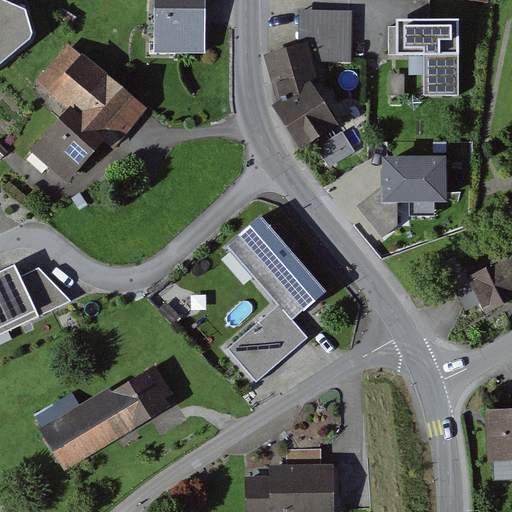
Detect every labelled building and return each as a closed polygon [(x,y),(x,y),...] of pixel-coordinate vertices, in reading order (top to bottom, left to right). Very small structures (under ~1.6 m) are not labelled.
[(0,0),(0,14),(18,22),(27,0),(0,0)] [(156,0),(158,58),(208,57),(207,0),(156,0)] [(268,60),(278,106),(274,109),(299,148),(340,123),(324,97),(315,60),(355,61),(356,14),(304,12),(303,52),(268,60)] [(409,49),(434,49),(435,85),(472,84),(471,13),(409,14),(409,49)] [(75,191),(149,111),(77,45),(41,83),(74,114),(36,155),(75,191)] [(391,74),(391,93),(405,93),(405,74),(391,74)] [(395,173),(396,195),(416,195),(458,194),(457,149),(395,150),(395,173)] [(396,195),(395,173),(367,199),(393,227),(421,201),(416,195),(396,195)] [(229,351),(257,384),(309,339),(293,320),(325,292),(261,218),(228,247),(281,307),(229,351)] [(511,300),(511,253),(466,278),(485,314),(511,300)] [(18,281),(38,322),(71,306),(38,271),(18,281)] [(0,281),(0,340),(38,322),(18,281),(15,275),(0,281)] [(49,433),(70,471),(175,412),(154,374),(49,433)] [(511,409),(486,410),(486,422),(487,463),(494,462),(495,480),(511,479),(510,460),(511,460),(511,409)] [(287,465),(321,465),(321,457),(321,450),(287,451),(287,465)] [(268,477),(245,477),(244,511),(333,511),(333,465),(321,465),(287,465),(268,466),(268,477)]
